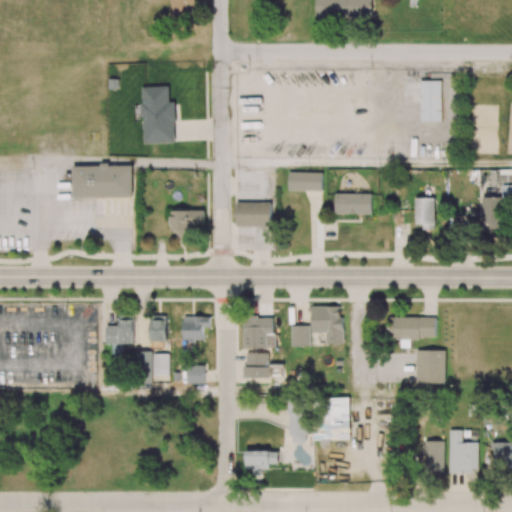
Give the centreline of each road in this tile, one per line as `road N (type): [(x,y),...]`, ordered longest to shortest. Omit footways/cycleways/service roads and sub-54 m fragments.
road 1 (residential): [(0,501),(511,502)]
road 2 (secondary): [(0,277),(511,277)]
road 3 (residential): [(226,502),(221,209)]
road 4 (residential): [(220,52),(511,53)]
road 5 (residential): [(221,209),(219,0)]
